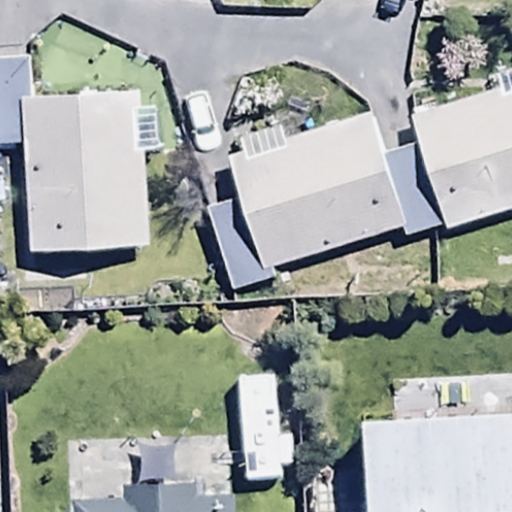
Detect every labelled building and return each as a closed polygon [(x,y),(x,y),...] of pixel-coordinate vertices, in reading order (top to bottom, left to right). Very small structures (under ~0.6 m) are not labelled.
[(0,157),(34,156),(38,267),(154,263),(150,169),(168,168),(166,106),(44,111),(42,65),(0,67),(0,157)] [(386,163),(411,242),(415,252),(511,221),(511,82),(496,88),(500,102),(414,130),(421,152),(386,163)] [(411,242),(386,163),(373,125),(295,150),(289,131),(236,148),(243,168),(230,172),(242,209),(212,219),(237,298),(411,242)] [(511,511),(511,432),(379,435),(380,511),(511,511)] [(221,511),(222,503),(129,504),(128,511),(221,511)]
